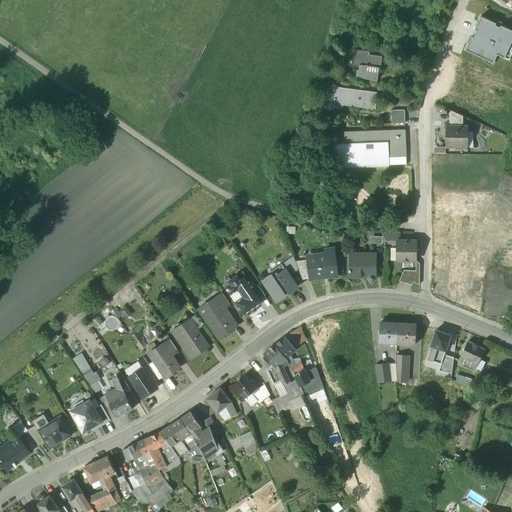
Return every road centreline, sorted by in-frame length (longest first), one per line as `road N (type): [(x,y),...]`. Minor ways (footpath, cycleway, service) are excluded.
road 1 (residential): [(425,303),(358,299),(304,313),(173,410),(0,502)]
road 2 (track): [(0,43),(231,200),(328,227),(423,226)]
road 3 (residential): [(425,303),(420,122),(462,0)]
